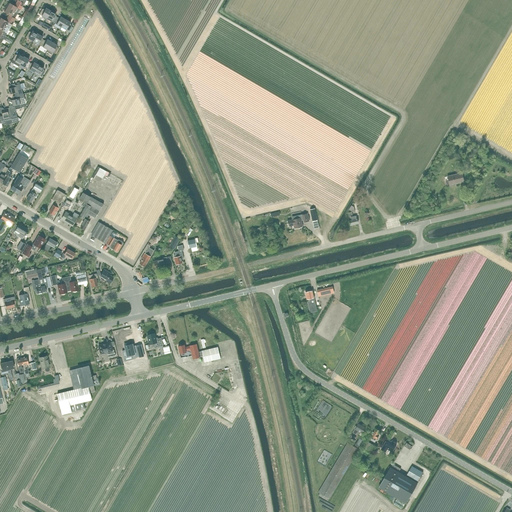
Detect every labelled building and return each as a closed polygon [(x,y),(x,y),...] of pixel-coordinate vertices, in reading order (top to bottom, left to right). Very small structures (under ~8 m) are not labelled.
[(8,3),(6,7),(14,12),(17,14),(20,10),(22,7),(16,4),(15,6),(10,3),(9,4),(8,3)] [(14,12),(6,7),(4,11),(4,12),(10,16),(8,19),(14,22),(15,20),(15,19),(17,14),(14,12)] [(46,18),(51,11),(46,8),(45,10),(42,9),(39,14),(42,16),(41,16),(46,18)] [(54,23),(57,17),(55,16),(56,14),(51,11),(46,18),(51,21),(54,23)] [(61,27),(66,19),(61,16),(59,19),(57,17),(54,23),(56,24),(61,27)] [(14,22),(8,19),(6,21),(1,18),(0,19),(0,18),(0,23),(6,27),(8,23),(12,25),(14,22)] [(61,27),(66,30),(68,31),(71,26),(72,26),(69,24),(71,22),(66,19),(61,27)] [(33,41),(37,34),(32,31),(31,33),(29,32),(26,37),(28,39),(33,41)] [(41,39),(42,38),(43,37),(37,34),(33,41),(38,44),(40,46),(44,40),(41,39)] [(48,50),(52,42),(47,39),(46,42),(44,40),(40,46),(43,47),(48,50)] [(57,45),(52,42),(48,50),(47,52),(51,55),(53,53),(55,54),(58,49),(56,48),(57,45)] [(16,55),(11,62),(18,67),(20,64),(24,57),(19,54),(18,56),(16,55)] [(27,69),(30,63),(28,62),(29,60),(24,57),(20,64),(25,67),(27,69)] [(34,73),(39,65),(34,62),(33,65),(30,63),(27,69),(30,70),(34,73)] [(43,70),(44,69),(44,68),(39,65),(34,73),(39,76),(42,77),(45,72),(43,70)] [(23,94),(22,89),(21,90),(20,84),(17,85),(15,85),(15,84),(8,86),(9,89),(10,94),(14,93),(15,96),(16,96),(23,94)] [(23,94),(16,96),(15,96),(13,97),(14,100),(11,101),(8,99),(7,102),(7,103),(11,105),(11,106),(21,103),(21,105),(22,105),(23,107),(24,107),(25,107),(27,105),(26,104),(24,99),(25,99),(23,94)] [(22,108),(23,107),(22,105),(21,105),(21,103),(11,106),(9,106),(9,108),(6,109),(8,116),(11,115),(12,118),(17,117),(15,110),(22,108)] [(18,121),(17,117),(12,118),(11,115),(8,116),(6,109),(4,109),(2,108),(1,108),(3,116),(0,116),(0,117),(1,123),(2,125),(7,123),(6,123),(11,121),(12,123),(18,121)] [(28,159),(23,156),(25,153),(21,150),(10,168),(13,169),(19,173),(28,159)] [(2,175),(4,172),(5,173),(8,168),(5,166),(2,171),(0,174),(0,182),(1,183),(5,177),(2,175)] [(11,172),(13,169),(10,168),(9,167),(7,171),(8,171),(5,175),(8,176),(3,184),(4,185),(5,187),(6,186),(7,187),(11,181),(9,180),(10,178),(10,177),(12,173),(11,172)] [(108,178),(111,170),(104,167),(100,175),(108,178)] [(112,171),(108,177),(116,183),(121,177),(112,171)] [(450,185),(457,183),(464,182),(462,173),(447,176),(449,183),(450,185)] [(14,191),(22,179),(23,178),(18,176),(10,189),(11,189),(11,190),(13,191),(14,191)] [(22,179),(14,191),(15,192),(17,194),(18,193),(19,194),(23,187),(25,189),(28,183),(22,179)] [(39,193),(42,187),(36,183),(26,199),(31,202),(37,192),(39,193)] [(75,187),(69,196),(73,199),(79,190),(75,187)] [(59,205),(65,194),(57,190),(52,199),(57,201),(54,206),(53,205),(49,212),(54,215),(56,212),(57,212),(60,206),(59,205)] [(89,219),(87,217),(88,214),(96,219),(104,205),(83,193),(79,200),(87,204),(80,216),(85,219),(80,228),(85,230),(90,222),(88,221),(89,219)] [(67,200),(63,207),(67,210),(71,202),(67,200)] [(66,212),(62,220),(73,226),(77,219),(79,215),(75,212),(73,216),(66,212)] [(351,217),(351,215),(353,215),(352,212),(349,213),(349,216),(350,219),(352,219),(352,220),(349,220),(350,225),(359,223),(356,216),(351,217)] [(0,218),(0,231),(1,232),(6,224),(10,226),(12,223),(15,218),(11,216),(11,217),(4,213),(0,219),(0,218)] [(294,229),(303,227),(302,220),(304,220),(304,222),(309,221),(307,214),(292,217),(292,219),(288,220),(289,226),(293,225),(294,229)] [(98,239),(106,226),(99,222),(91,235),(98,239)] [(15,224),(12,230),(14,231),(15,230),(20,233),(18,236),(22,238),(24,235),(27,229),(21,226),(22,225),(19,223),(17,226),(15,224)] [(105,243),(112,230),(106,226),(98,239),(105,243)] [(45,239),(38,235),(31,247),(27,245),(22,253),(29,257),(30,254),(28,253),(31,248),(34,250),(36,246),(40,249),(45,239)] [(110,236),(106,243),(111,245),(115,238),(110,236)] [(175,236),(169,246),(175,249),(180,238),(175,236)] [(45,247),(47,248),(49,245),(54,247),(57,243),(49,238),(47,243),(45,247)] [(122,245),(123,242),(119,240),(118,240),(116,239),(110,248),(115,250),(115,251),(116,252),(117,252),(118,252),(122,245)] [(189,248),(190,248),(197,247),(196,240),(196,239),(187,241),(189,248)] [(22,251),(24,248),(25,246),(20,243),(17,248),(22,251)] [(154,251),(150,248),(149,248),(151,246),(148,244),(144,250),(147,252),(146,254),(145,253),(141,259),(142,260),(139,264),(142,265),(142,266),(143,267),(144,266),(145,267),(154,251)] [(184,250),(183,248),(183,245),(178,246),(179,250),(179,251),(175,252),(175,255),(174,255),(176,265),(182,263),(181,259),(184,259),(182,251),(184,250)] [(42,254),(49,259),(53,254),(45,249),(42,254)] [(57,249),(54,255),(58,258),(62,252),(57,249)] [(72,259),(75,253),(67,249),(64,254),(63,253),(61,257),(64,259),(66,255),(72,259)] [(164,264),(168,263),(166,257),(163,258),(163,259),(154,261),(156,269),(165,267),(164,264)] [(36,270),(38,280),(42,293),(46,292),(46,288),(48,288),(46,278),(42,279),(40,274),(45,273),(44,268),(36,270)] [(30,276),(36,274),(35,269),(28,270),(26,271),(27,278),(31,277),(30,276)] [(106,280),(105,281),(110,284),(113,278),(109,275),(111,273),(104,270),(101,274),(100,273),(99,270),(96,271),(97,275),(101,277),(101,276),(102,277),(101,277),(106,280)] [(66,277),(69,291),(71,291),(71,292),(73,291),(74,292),(76,291),(77,290),(79,290),(77,283),(87,280),(85,274),(75,276),(76,281),(71,282),(69,277),(66,277)] [(96,286),(97,285),(95,278),(97,278),(96,274),(89,276),(89,279),(89,283),(90,282),(91,287),(94,286),(94,287),(96,286)] [(69,291),(66,277),(62,278),(63,284),(59,285),(58,281),(57,281),(55,276),(51,277),(53,285),(57,285),(59,294),(61,294),(62,294),(64,294),(65,293),(67,293),(67,292),(69,291)] [(36,289),(37,294),(42,293),(38,280),(31,281),(31,286),(34,286),(35,290),(36,289)] [(20,306),(22,306),(29,304),(27,294),(30,293),(28,287),(23,288),(25,294),(19,295),(21,302),(19,302),(20,306)] [(316,307),(313,290),(305,292),(307,299),(308,299),(309,301),(308,301),(309,309),(316,307)] [(14,296),(3,299),(4,303),(6,309),(14,307),(13,303),(16,302),(15,299),(14,296)] [(155,333),(147,335),(149,344),(154,343),(155,348),(163,346),(161,338),(157,339),(156,338),(155,333)] [(114,349),(112,350),(110,342),(99,345),(101,354),(107,352),(109,358),(116,356),(114,349)] [(126,350),(122,351),(124,361),(133,359),(132,355),(135,354),(136,357),(139,357),(144,356),(141,344),(137,345),(137,347),(134,347),(133,344),(131,344),(130,344),(129,343),(124,344),(126,350)] [(202,351),(199,352),(197,344),(190,346),(187,347),(188,351),(191,350),(193,359),(203,356),(205,362),(221,359),(218,347),(202,351)] [(169,345),(163,347),(164,350),(164,352),(165,354),(171,353),(169,345)] [(188,351),(187,347),(185,347),(185,345),(178,346),(180,354),(187,353),(186,351),(188,351)] [(49,367),(47,356),(39,358),(42,369),(44,368),(44,371),(45,371),(49,370),(50,370),(49,367)] [(23,372),(24,372),(22,358),(20,359),(19,358),(18,359),(17,359),(16,359),(18,367),(20,373),(23,372)] [(9,373),(6,362),(0,364),(2,371),(1,371),(1,375),(9,373)] [(98,378),(97,379),(96,375),(92,377),(89,366),(70,371),(74,390),(57,394),(62,415),(85,409),(83,402),(92,400),(90,393),(96,392),(94,386),(100,384),(98,378)] [(227,417),(236,420),(240,412),(233,410),(235,405),(232,404),(227,417)] [(363,434),(366,428),(358,423),(353,432),(356,434),(356,433),(359,435),(361,433),(363,434)] [(380,431),(378,430),(375,428),(371,436),(372,436),(371,438),(374,439),(375,437),(377,439),(379,435),(378,435),(380,431)] [(355,444),(354,446),(347,442),(318,492),(319,493),(318,495),(327,500),(328,498),(330,499),(359,449),(364,441),(359,437),(355,444)] [(383,446),(381,449),(385,452),(387,449),(392,452),(396,445),(396,443),(392,441),(392,442),(387,439),(383,446)] [(376,446),(368,442),(364,448),(372,452),(376,446)] [(393,464),(390,467),(378,488),(406,503),(418,483),(417,482),(423,473),(412,466),(406,476),(399,472),(401,469),(393,464)]
